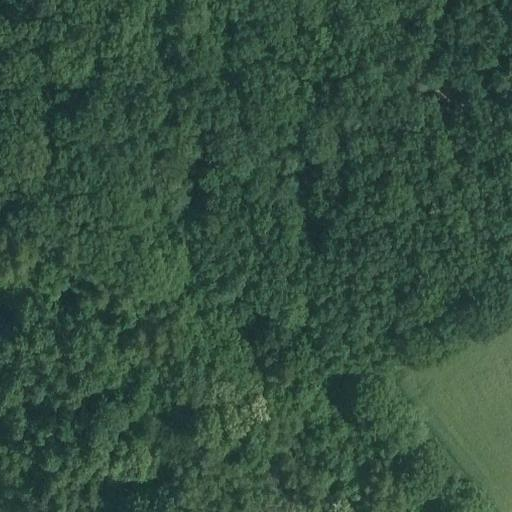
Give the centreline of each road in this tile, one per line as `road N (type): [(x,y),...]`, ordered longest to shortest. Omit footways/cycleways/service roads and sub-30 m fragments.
road 1 (track): [(140,227),(326,346),(459,511)]
road 2 (track): [(0,148),(140,227)]
